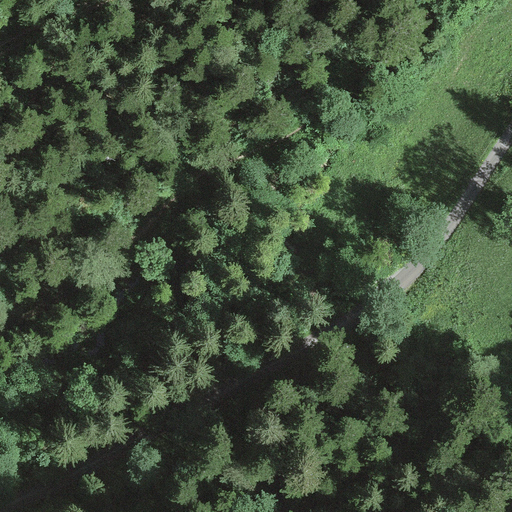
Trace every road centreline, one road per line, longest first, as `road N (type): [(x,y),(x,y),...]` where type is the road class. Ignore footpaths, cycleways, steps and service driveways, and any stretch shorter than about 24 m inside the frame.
road 1 (unclassified): [(511,136),(431,255),(371,309),(1,511)]
road 2 (track): [(0,334),(113,269),(213,182),(337,97),(437,0)]
road 3 (track): [(116,0),(0,54)]
